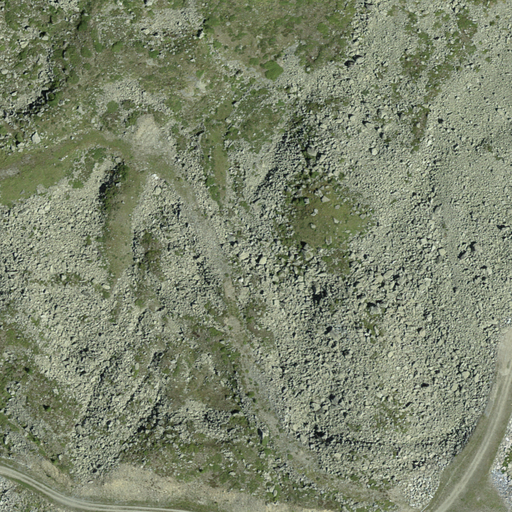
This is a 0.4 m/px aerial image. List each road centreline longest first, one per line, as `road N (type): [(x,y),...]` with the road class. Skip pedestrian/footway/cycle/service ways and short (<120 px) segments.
road 1 (track): [(0,468),(83,504),(171,511)]
road 2 (track): [(438,511),(480,453),(511,367)]
